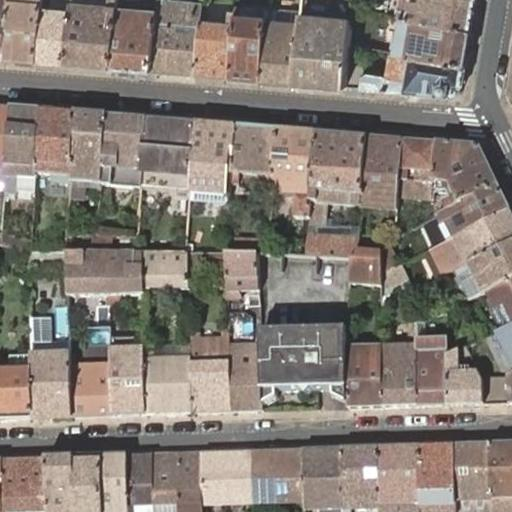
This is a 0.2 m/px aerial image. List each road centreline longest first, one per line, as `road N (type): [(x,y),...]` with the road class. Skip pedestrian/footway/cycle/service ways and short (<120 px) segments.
road 1 (residential): [(511,428),(0,444)]
road 2 (residential): [(0,80),(469,121),(490,111)]
